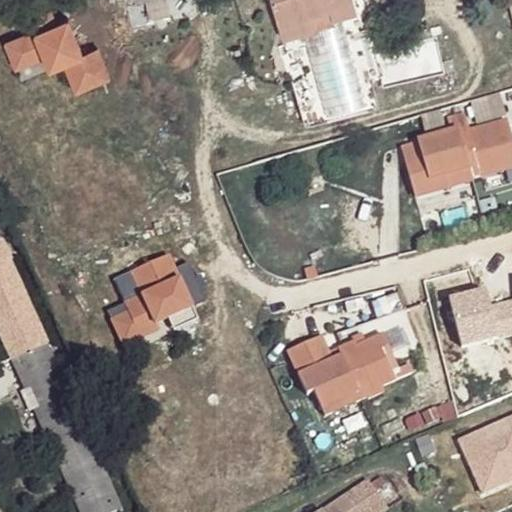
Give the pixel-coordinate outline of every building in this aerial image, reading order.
[(261,0),(269,25),(299,18),(298,12),(339,1),(338,0),(261,0)] [(299,18),(269,25),(274,42),(345,22),(339,1),(298,12),(299,18)] [(96,80),(113,74),(101,43),(86,49),(73,15),(61,20),(55,6),(31,15),(36,27),(9,36),(19,62),(48,51),(63,45),(68,58),(76,80),(92,73),(96,80)] [(48,51),(53,64),(68,58),(63,45),(48,51)] [(76,80),(79,87),(96,80),(92,73),(76,80)] [(425,158),(408,162),(418,200),(454,191),(454,188),(450,177),(474,171),(472,164),(481,161),(486,180),(511,172),(511,125),(474,137),(476,146),(467,148),(464,134),(422,145),(425,158)] [(12,250),(1,226),(0,226),(0,242),(5,253),(8,252),(12,250)] [(62,377),(8,252),(5,253),(0,242),(0,324),(30,389),(62,377)] [(125,353),(198,321),(169,254),(131,271),(142,295),(124,302),(128,312),(111,320),(125,353)] [(321,338),(287,353),(306,397),(313,394),(320,410),(362,393),(366,401),(367,403),(383,395),(381,390),(395,384),(387,365),(394,362),(383,337),(357,349),(355,345),(338,352),(341,359),(332,362),(321,338)] [(62,377),(30,389),(87,511),(113,511),(123,508),(62,377)] [(362,393),(320,410),(323,419),(366,401),(362,393)] [(382,511),(368,493),(345,509),(347,511),(382,511)]
